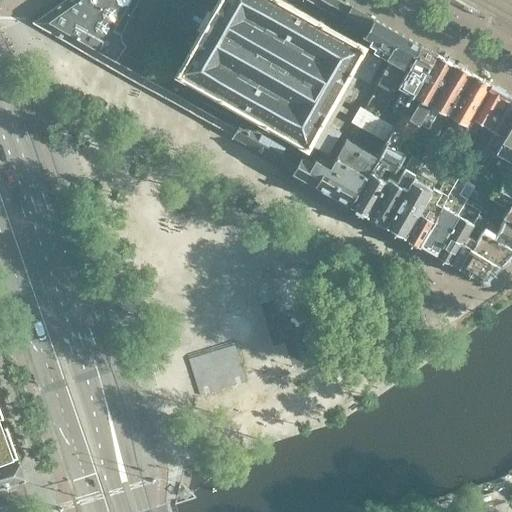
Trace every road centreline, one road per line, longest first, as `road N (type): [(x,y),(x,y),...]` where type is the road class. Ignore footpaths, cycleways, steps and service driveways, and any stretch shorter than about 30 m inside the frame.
road 1 (primary): [(133,511),(0,110)]
road 2 (primary): [(0,234),(77,456)]
